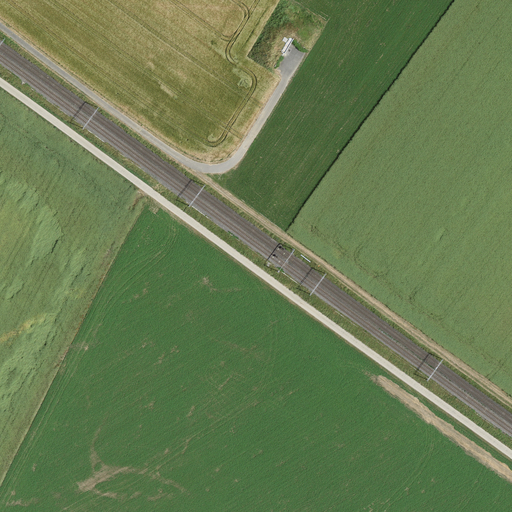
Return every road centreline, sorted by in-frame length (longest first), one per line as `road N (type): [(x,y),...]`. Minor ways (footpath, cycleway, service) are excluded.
road 1 (track): [(511,455),(0,81)]
road 2 (track): [(0,26),(200,170),(225,169),(238,156),(298,56)]
